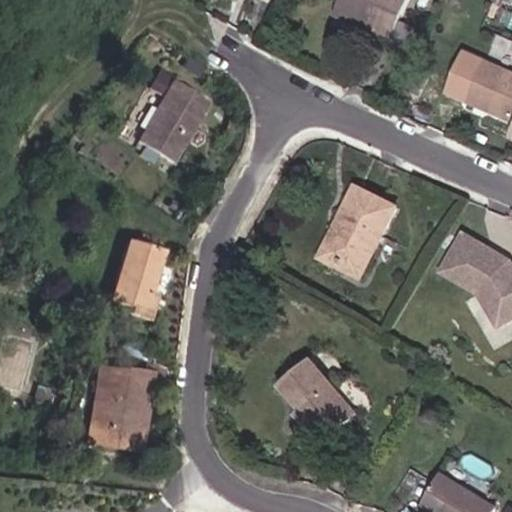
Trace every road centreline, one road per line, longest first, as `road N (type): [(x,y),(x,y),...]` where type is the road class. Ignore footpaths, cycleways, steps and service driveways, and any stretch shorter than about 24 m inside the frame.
road 1 (residential): [(308,511),(227,486),(202,455),(193,421),(218,236),(294,95)]
road 2 (residential): [(294,95),(511,192)]
road 3 (track): [(0,186),(52,105),(126,31),(138,0)]
